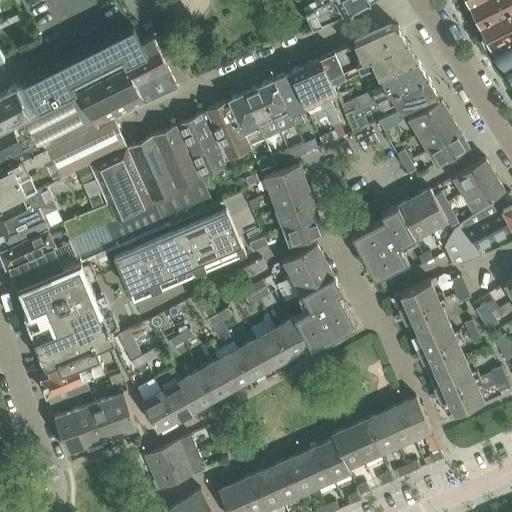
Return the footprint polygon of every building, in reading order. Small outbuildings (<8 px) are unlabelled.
[(316,0),(302,7),(305,13),(329,0),(316,0)] [(329,0),(305,13),(313,28),(335,19),(337,19),(336,18),(343,15),(368,0),(329,0)] [(511,0),(472,0),(470,1),(470,2),(475,11),(472,12),(471,16),(474,22),(477,23),(480,21),(480,23),(511,6),(511,0)] [(482,33),(481,36),(484,42),(487,44),(490,42),(491,44),(511,34),(511,6),(480,23),(485,32),(482,33)] [(398,26),(391,23),(391,24),(354,41),(347,45),(335,50),(341,65),(352,60),(354,64),(356,63),(406,40),(398,26)] [(24,79),(38,107),(77,87),(147,52),(141,41),(133,24),(128,27),(57,62),(24,79)] [(492,46),(503,64),(511,58),(511,34),(491,44),(492,46)] [(147,52),(77,87),(95,122),(96,125),(115,115),(133,106),(178,85),(153,35),(141,41),(147,52)] [(343,69),(342,70),(346,77),(373,65),(378,75),(380,74),(417,57),(406,40),(356,63),(354,64),(352,60),(341,65),(343,69)] [(334,50),(320,56),(329,76),(342,70),(343,69),(341,65),(335,50),(334,50)] [(320,56),(305,63),(327,114),(332,125),(341,121),(329,96),(336,92),(329,76),(320,56)] [(384,84),(341,103),(345,112),(377,98),(427,75),(417,57),(380,74),(384,84)] [(511,58),(503,64),(511,77),(511,58)] [(305,63),(290,70),(306,106),(312,104),(319,118),(327,114),(305,63)] [(290,70),(274,77),(295,123),(297,127),(305,123),(299,109),(306,106),(290,70)] [(377,98),(345,112),(353,130),(361,126),(357,117),(366,113),(394,100),(399,109),(438,93),(427,75),(377,98)] [(274,77),(259,84),(280,130),(295,123),(274,77)] [(0,91),(0,126),(11,121),(12,121),(31,111),(32,111),(39,108),(38,107),(24,79),(0,91)] [(259,84),(244,91),(265,137),(280,130),(259,84)] [(0,202),(34,185),(23,163),(44,154),(41,148),(95,122),(77,87),(38,107),(39,108),(32,111),(31,111),(12,121),(11,121),(0,126),(0,202)] [(244,91),(229,98),(249,144),(265,137),(244,91)] [(408,116),(418,132),(450,113),(441,97),(408,116)] [(229,98),(206,108),(210,118),(206,120),(223,157),(227,155),(228,158),(251,148),(249,144),(229,98)] [(206,120),(202,110),(177,122),(202,175),(226,162),(223,157),(206,120)] [(418,132),(427,148),(460,129),(450,113),(418,132)] [(95,122),(41,148),(44,154),(48,164),(50,163),(56,176),(88,160),(99,155),(127,144),(115,116),(116,116),(115,115),(96,125),(95,122)] [(152,133),(176,187),(187,211),(208,202),(212,200),(202,175),(177,122),(152,133)] [(391,126),(384,131),(390,141),(397,137),(391,126)] [(460,129),(427,148),(437,163),(469,144),(460,129)] [(334,130),(319,136),(322,143),(337,137),(334,130)] [(187,211),(176,187),(152,133),(127,144),(152,200),(162,222),(169,219),(187,211)] [(314,137),(303,142),(306,150),(318,145),(314,137)] [(306,150),(303,142),(302,141),(287,147),(288,148),(291,156),(306,150)] [(152,200),(127,144),(99,155),(88,160),(89,162),(95,176),(102,191),(107,201),(109,200),(116,216),(152,200)] [(283,160),(291,156),(288,148),(274,153),(277,161),(278,162),(283,160)] [(403,148),(397,152),(403,162),(410,158),(403,148)] [(256,159),(260,169),(276,162),(271,153),(256,159)] [(453,175),(463,191),(495,172),(485,156),(453,175)] [(416,168),(410,158),(403,162),(409,172),(416,168)] [(264,174),(271,191),(306,178),(299,161),(264,174)] [(89,162),(67,172),(74,186),(95,176),(89,162)] [(329,164),(333,176),(341,173),(337,162),(329,164)] [(259,179),(256,171),(245,175),(248,183),(259,179)] [(504,188),(495,172),(463,191),(472,207),(504,188)] [(345,184),(341,173),(333,176),(337,187),(345,184)] [(271,191),(277,208),(312,196),(306,178),(271,191)] [(0,203),(0,239),(3,247),(48,226),(63,220),(57,206),(58,206),(46,181),(0,203)] [(430,186),(414,194),(431,227),(447,219),(445,215),(430,186)] [(442,190),(435,194),(440,204),(447,200),(442,190)] [(453,229),(444,245),(453,263),(482,254),(481,253),(479,253),(476,247),(489,240),(511,229),(511,191),(511,190),(490,204),(474,212),(475,213),(468,217),(459,223),(453,229)] [(102,191),(89,197),(93,207),(107,201),(102,191)] [(414,194),(398,202),(415,236),(431,227),(414,194)] [(257,196),(249,199),(252,207),(260,204),(257,196)] [(277,208),(283,226),(318,213),(312,196),(277,208)] [(3,247),(0,247),(0,251),(6,265),(7,265),(10,264),(116,216),(109,200),(107,201),(93,207),(63,220),(66,228),(52,234),(48,226),(3,247)] [(143,231),(162,222),(152,200),(116,216),(10,264),(17,284),(78,258),(95,251),(97,250),(97,251),(99,250),(99,249),(119,241),(120,242),(122,241),(121,240),(141,232),(143,231)] [(447,200),(440,204),(445,215),(452,211),(447,200)] [(398,202),(381,212),(383,216),(351,233),(375,277),(378,276),(383,285),(413,269),(399,244),(415,236),(398,202)] [(226,204),(203,214),(224,262),(245,253),(246,252),(226,204)] [(458,222),(452,211),(445,215),(447,219),(451,226),(458,222)] [(318,213),(283,226),(289,243),(325,230),(318,213)] [(203,214),(181,223),(201,271),(224,262),(203,214)] [(181,223),(158,233),(179,281),(201,271),(181,223)] [(158,233),(136,242),(156,290),(179,281),(158,233)] [(264,235),(249,241),(253,249),(268,243),(264,235)] [(283,259),(292,275),(325,257),(316,241),(283,259)] [(136,242),(114,252),(134,300),(156,290),(136,242)] [(23,297),(29,311),(26,312),(25,312),(24,312),(32,332),(34,336),(44,359),(45,358),(46,360),(106,334),(108,339),(112,337),(114,336),(111,328),(89,277),(114,266),(106,248),(106,249),(96,254),(95,251),(78,258),(17,284),(23,297)] [(429,250),(424,253),(428,260),(433,257),(429,250)] [(424,253),(419,256),(422,263),(428,260),(424,253)] [(262,257),(232,273),(238,283),(267,266),(262,257)] [(325,257),(292,275),(301,291),(334,273),(325,257)] [(338,292),(343,289),(334,273),(301,291),(310,306),(294,315),(309,343),(312,348),(312,347),(356,323),(338,292)] [(450,278),(455,289),(466,284),(461,273),(450,278)] [(442,304),(448,302),(442,289),(437,292),(430,277),(393,294),(411,334),(448,318),(442,304)] [(263,278),(252,284),(260,297),(270,291),(263,278)] [(252,284),(242,290),(249,303),(260,297),(252,284)] [(466,284),(455,289),(460,300),(471,295),(466,284)] [(204,291),(193,297),(199,308),(200,307),(206,318),(207,317),(211,324),(221,319),(218,312),(216,312),(204,291)] [(475,307),(481,318),(492,311),(486,301),(475,307)] [(228,306),(218,312),(221,319),(232,313),(228,306)] [(492,311),(481,318),(488,328),(498,322),(492,311)] [(294,315),(275,326),(290,354),(309,343),(294,315)] [(465,321),(470,332),(477,328),(472,317),(465,321)] [(454,331),(448,318),(411,334),(429,373),(466,357),(460,344),(465,341),(460,329),(454,331)] [(275,326),(256,336),(271,364),(290,354),(275,326)] [(190,327),(180,332),(184,339),(194,334),(190,327)] [(128,328),(117,333),(135,366),(146,360),(142,353),(128,328)] [(477,328),(470,332),(474,343),(482,339),(477,328)] [(180,332),(169,338),(173,345),(184,339),(180,332)] [(494,338),(500,348),(510,342),(504,332),(494,338)] [(44,359),(46,365),(49,372),(77,361),(78,362),(111,347),(107,339),(108,339),(106,334),(46,360),(45,358),(44,359)] [(256,336),(237,347),(252,375),(271,364),(256,336)] [(511,355),(511,345),(510,342),(500,348),(506,359),(511,355)] [(152,347),(142,353),(146,360),(156,355),(152,347)] [(237,347),(218,357),(233,385),(252,375),(237,347)] [(218,357),(199,368),(214,396),(233,385),(218,357)] [(466,357),(429,373),(434,386),(436,390),(437,391),(438,394),(439,395),(441,400),(447,414),(470,403),(479,399),(484,397),(480,390),(497,383),(491,370),(480,374),(477,368),(472,371),(466,357)] [(81,370),(78,362),(77,361),(49,372),(41,375),(46,393),(93,374),(102,370),(99,363),(81,370)] [(501,363),(490,368),(491,370),(497,383),(500,390),(511,385),(501,363)] [(173,365),(154,375),(161,388),(161,389),(176,417),(195,406),(180,378),(173,365)] [(199,368),(180,378),(195,406),(214,396),(199,368)] [(121,371),(109,375),(112,382),(123,378),(121,371)] [(87,380),(82,382),(84,390),(90,388),(87,380)] [(82,382),(64,388),(67,396),(84,390),(82,382)] [(161,389),(142,399),(157,427),(176,417),(161,389)] [(58,390),(47,394),(50,402),(61,398),(58,390)] [(124,390),(106,396),(119,431),(136,425),(124,390)] [(416,394),(399,402),(414,436),(431,428),(416,394)] [(106,396),(89,402),(101,438),(119,431),(106,396)] [(89,402),(72,409),(84,444),(101,438),(89,402)] [(399,402),(382,409),(397,443),(414,436),(399,402)] [(72,409),(54,415),(67,450),(84,444),(72,409)] [(382,409),(366,417),(381,451),(397,443),(382,409)] [(366,417),(349,424),(364,458),(381,451),(366,417)] [(349,424),(332,431),(334,436),(348,465),(364,458),(349,424)] [(210,430),(215,441),(222,438),(217,427),(210,430)] [(145,452),(152,469),(198,449),(191,432),(145,452)] [(334,436),(318,443),(333,477),(350,470),(348,465),(334,436)] [(222,438),(215,441),(219,452),(227,449),(222,438)] [(318,443),(302,450),(317,484),(333,477),(318,443)] [(198,449),(152,469),(160,487),(206,466),(198,449)] [(440,449),(429,453),(432,461),(443,456),(440,449)] [(302,450),(285,457),(300,492),(317,484),(302,450)] [(285,457),(268,465),(283,499),(300,492),(285,457)] [(417,459),(406,463),(410,471),(421,466),(417,459)] [(406,463),(395,468),(399,476),(410,471),(406,463)] [(268,465),(252,472),(267,506),(283,499),(268,465)] [(390,471),(379,476),(382,483),(393,478),(390,471)] [(252,472),(235,480),(249,511),(254,511),(267,506),(252,472)] [(249,511),(235,480),(219,487),(229,511),(249,511)] [(356,486),(358,490),(359,493),(370,488),(367,481),(356,486)] [(217,511),(201,486),(185,496),(195,511),(217,511)] [(361,497),(359,493),(358,490),(347,495),(350,502),(361,497)] [(169,507),(172,511),(173,511),(195,511),(185,496),(169,507)] [(336,500),(325,505),(329,511),(339,507),(336,500)]
